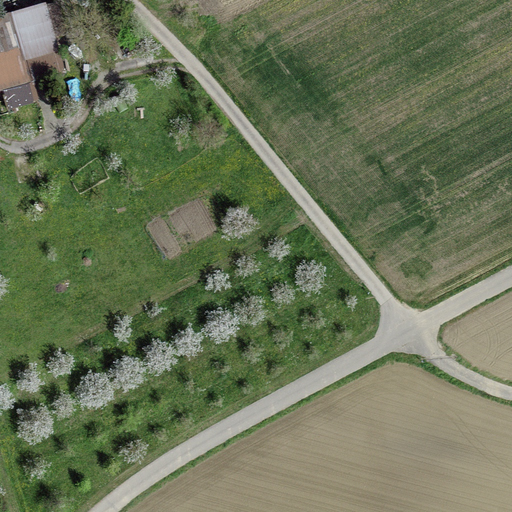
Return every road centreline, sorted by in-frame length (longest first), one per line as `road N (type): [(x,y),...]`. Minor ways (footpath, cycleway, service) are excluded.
road 1 (track): [(123,0),(201,74),(407,331)]
road 2 (track): [(111,511),(182,454),(407,331)]
road 3 (track): [(407,331),(458,370),(511,396)]
